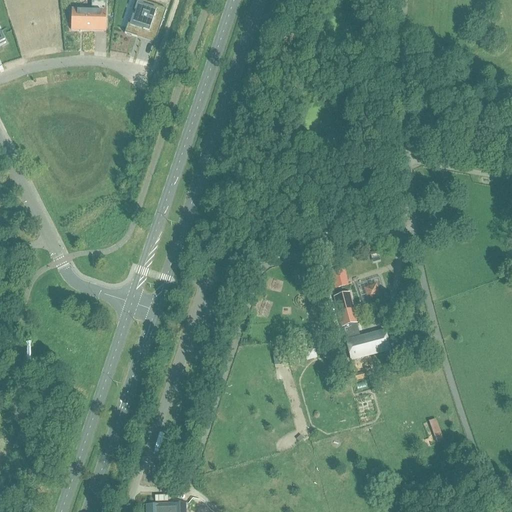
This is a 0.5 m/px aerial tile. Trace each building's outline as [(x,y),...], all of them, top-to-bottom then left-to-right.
[(170,9),(142,0),(139,0),(128,33),(140,37),(140,35),(159,41),(170,9)] [(105,32),(106,2),(91,2),(91,11),(72,10),(71,30),(80,31),(81,31),(81,28),(95,28),(95,31),(101,31),(105,32)] [(55,3),(21,5),(23,30),(26,30),(26,38),(45,36),(44,27),(57,26),(55,3)] [(337,219),(339,212),(332,210),(329,217),(337,219)] [(324,228),(321,216),(315,218),(318,229),(324,228)] [(332,273),(336,289),(347,286),(344,269),(332,273)] [(365,287),(369,300),(383,296),(378,283),(365,287)] [(357,323),(349,293),(334,297),(342,327),(343,327),(346,338),(359,334),(356,324),(357,323)] [(345,342),(351,361),(389,351),(384,331),(345,342)] [(308,351),(309,360),(319,359),(318,349),(308,351)] [(41,365),(41,355),(26,355),(26,365),(41,365)] [(439,418),(432,420),(438,443),(445,441),(439,418)]
